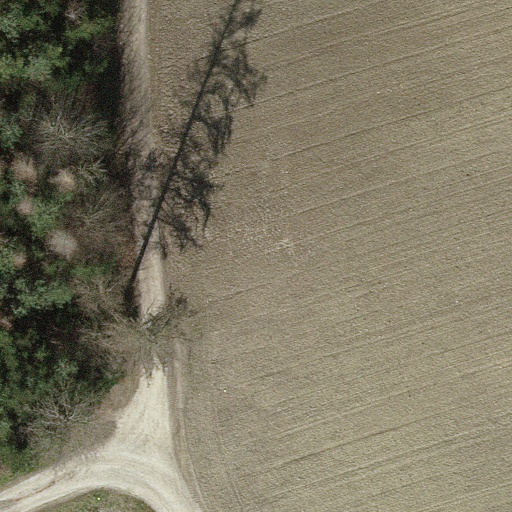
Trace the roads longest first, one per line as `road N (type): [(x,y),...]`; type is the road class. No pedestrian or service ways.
road 1 (track): [(140,0),(136,41),(158,332),(149,458)]
road 2 (track): [(11,511),(149,458)]
